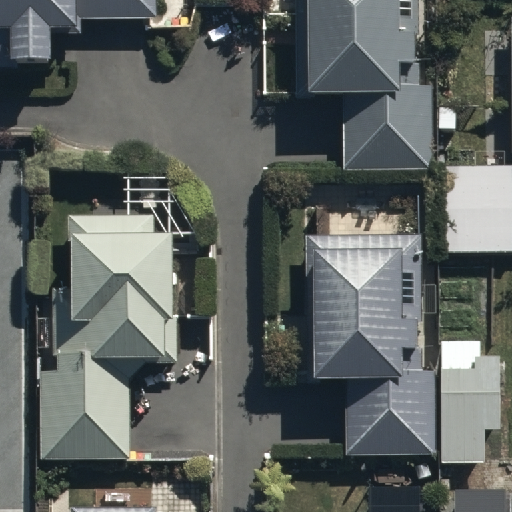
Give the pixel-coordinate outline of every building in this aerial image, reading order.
[(156,0),(0,0),(0,62),(9,63),(9,48),(51,47),(51,27),(82,27),(81,12),(157,12),(156,0)] [(293,0),(295,89),(341,88),(343,163),(430,161),(428,65),(420,65),(418,0),(293,0)] [(511,160),(440,160),(440,246),(511,245),(511,160)] [(156,213),(67,214),(68,287),(60,287),(61,374),(42,374),(43,455),(128,454),(127,363),(175,362),(173,232),(156,232),(156,213)] [(420,235),(313,236),(314,378),(345,378),(345,458),(435,457),(435,371),(421,371),(420,235)] [(481,335),(439,336),(440,458),(483,458),(481,335)] [(508,482),(452,482),(452,511),(511,511),(511,489),(508,490),(508,482)]
